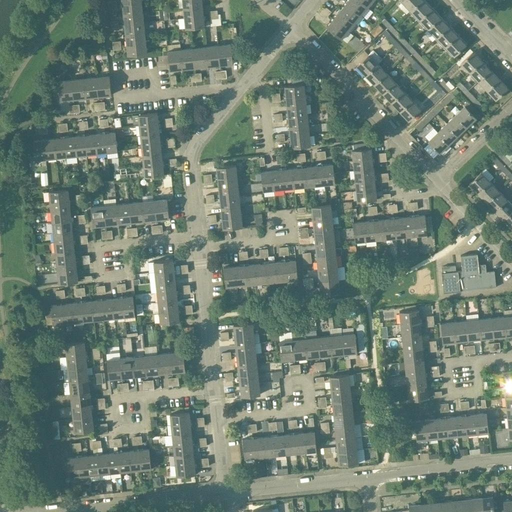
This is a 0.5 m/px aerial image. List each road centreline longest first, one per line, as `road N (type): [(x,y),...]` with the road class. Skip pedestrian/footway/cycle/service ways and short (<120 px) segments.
road 1 (residential): [(42,511),(224,492)]
road 2 (residential): [(132,275),(97,278),(94,246),(197,234)]
road 3 (residential): [(197,234),(191,152),(235,90)]
road 4 (residential): [(394,136),(290,27)]
road 5 (residential): [(367,477),(511,461)]
road 6 (residential): [(224,492),(367,477)]
road 7 (residential): [(213,388),(198,247)]
